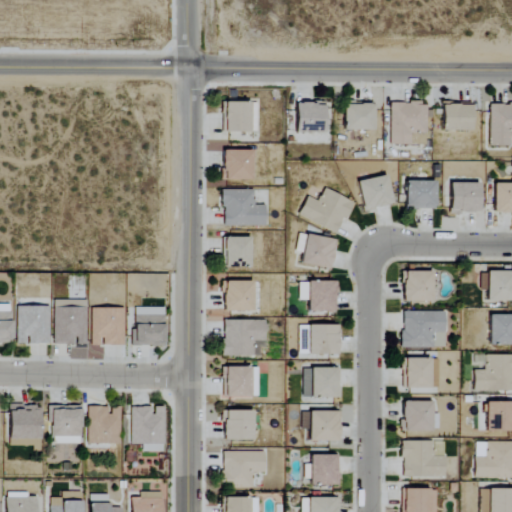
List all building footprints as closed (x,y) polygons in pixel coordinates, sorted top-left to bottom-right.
[(249,132),(249,102),(221,101),(220,131),(249,132)] [(294,102),(294,131),(322,132),(323,103),(294,102)] [(342,104),(342,130),(372,129),(371,103),(342,104)] [(388,144),(409,145),(409,131),(425,132),(425,103),(389,103),(388,144)] [(470,130),(470,103),(440,103),(441,131),(470,130)] [(511,103),(488,103),(487,146),(508,146),(509,135),(511,134),(511,103)] [(423,145),(423,133),(410,132),(409,144),(423,145)] [(250,180),(250,150),(220,150),(221,180),(250,180)] [(391,204),(384,174),(355,181),(362,211),(391,204)] [(433,180),(403,181),(404,209),(434,209),(433,180)] [(478,183),(448,182),(448,212),(477,213),(478,183)] [(511,183),(492,182),(491,213),(511,213),(511,183)] [(296,215),(335,233),(350,201),(322,188),(316,202),(305,196),(296,215)] [(252,190),(221,190),(220,225),(263,226),(264,205),(252,205),(252,190)] [(298,263),(327,270),(334,241),(305,233),(298,263)] [(223,267),(248,267),(248,237),(223,237),(223,267)] [(486,301),(511,300),(511,270),(485,271),(486,301)] [(430,301),(431,271),(401,271),(401,300),(430,301)] [(250,311),(251,281),(221,281),(220,310),(250,311)] [(306,312),(334,312),(334,281),(307,281),(306,312)] [(297,300),(305,300),(305,283),(298,283),(297,300)] [(52,345),(74,344),(84,344),(83,300),(51,301),(52,345)] [(0,342),(8,343),(9,305),(0,304),(0,342)] [(14,344),(25,344),(47,344),(47,307),(14,306),(14,344)] [(162,307),(130,308),(131,346),(162,346),(162,307)] [(89,308),(88,345),(121,345),(121,308),(89,308)] [(430,348),(430,332),(443,332),(444,312),(400,311),(400,348),(430,348)] [(488,345),(511,344),(511,314),(488,314),(488,345)] [(262,320),(221,320),(221,356),(262,357),(262,320)] [(306,354),(337,355),(337,325),(307,324),(306,354)] [(431,347),(442,348),(442,333),(431,333),(431,347)] [(511,354),(483,356),(483,370),(472,371),(473,392),(511,390),(511,354)] [(436,388),(436,358),(400,359),(400,388),(436,388)] [(256,397),(256,367),(221,366),(221,396),(256,397)] [(337,397),(337,368),(302,368),(301,397),(337,397)] [(430,401),(400,401),(399,431),(436,431),(436,414),(430,414),(430,401)] [(485,432),(511,431),(511,401),(484,402),(485,432)] [(40,451),(39,405),(6,406),(7,446),(31,446),(31,452),(40,451)] [(48,444),(79,444),(79,406),(48,406),(48,444)] [(85,443),(118,444),(119,407),(108,407),(86,406),(85,443)] [(129,445),(140,444),(140,452),(162,452),(162,407),(151,407),(128,407),(129,445)] [(251,411),(222,410),(221,440),(250,440),(251,411)] [(308,411),(307,441),(336,441),(337,411),(308,411)] [(442,456),(430,456),(430,441),(400,441),(400,476),(442,477),(442,456)] [(511,441),(473,443),(474,478),(511,477),(511,441)] [(263,452),(221,452),(221,488),(251,488),(251,473),(263,473),(263,452)] [(336,485),(337,455),(309,454),(308,484),(336,485)] [(401,488),(400,511),(433,511),(434,489),(401,488)] [(511,511),(511,488),(478,489),(478,511),(487,511),(486,511),(511,511)] [(79,511),(80,492),(59,492),(59,498),(48,498),(47,511),(79,511)] [(128,498),(128,511),(159,511),(159,492),(137,493),(137,497),(128,498)] [(3,511),(34,511),(35,497),(26,497),(26,493),(3,493),(3,511)] [(106,495),(87,495),(87,511),(118,511),(118,508),(105,508),(106,495)] [(337,511),(337,497),(306,498),(306,511),(337,511)]
